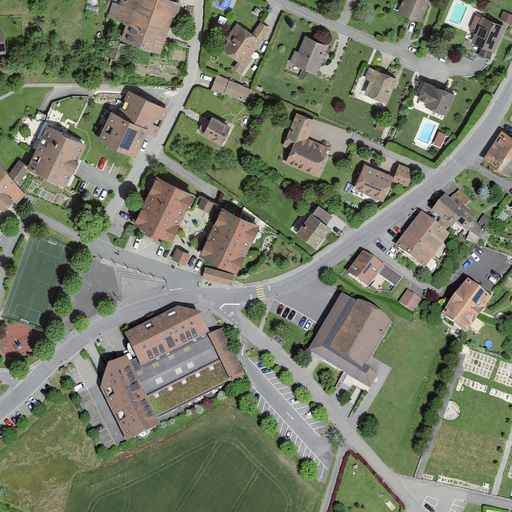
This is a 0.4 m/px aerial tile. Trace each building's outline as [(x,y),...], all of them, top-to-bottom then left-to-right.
[(180,3),(170,0),(118,0),(112,20),(121,25),(115,45),(162,61),(180,3)] [(425,0),(398,0),(393,13),(417,22),(425,0)] [(505,25),(478,14),(467,40),(494,51),(505,25)] [(248,34),(235,25),(217,50),(237,63),(232,69),(240,75),(271,28),(258,19),(248,34)] [(329,48),(304,36),(291,63),(317,75),(329,48)] [(397,80),(369,69),(359,96),(386,106),(397,80)] [(454,90),(421,77),(412,101),(444,114),(454,90)] [(248,90),(216,78),(211,90),(243,103),(248,90)] [(106,115),(96,138),(135,155),(144,135),(154,139),(166,112),(126,95),(116,119),(106,115)] [(311,121),(290,114),(274,161),(318,176),(328,148),(304,140),(311,121)] [(227,124),(209,116),(202,135),(220,142),(227,124)] [(83,146),(42,126),(23,165),(64,185),(83,146)] [(511,172),(511,134),(502,128),(483,158),(510,175),(511,172)] [(394,171),(366,160),(356,183),(384,195),(394,171)] [(0,206),(20,186),(0,166),(0,206)] [(195,196),(155,177),(131,225),(171,245),(195,196)] [(446,194),(435,208),(464,233),(476,219),(446,194)] [(215,213),(220,204),(202,196),(198,205),(215,213)] [(330,216),(314,205),(293,234),(316,250),(331,230),(324,225),(330,216)] [(258,225),(221,207),(198,255),(235,273),(258,225)] [(447,236),(418,215),(392,249),(421,271),(447,236)] [(178,247),(173,257),(185,263),(191,252),(178,247)] [(379,271),(360,257),(346,276),(364,290),(379,271)] [(207,267),(203,276),(231,284),(235,273),(207,267)] [(125,283),(125,288),(125,293),(128,295),(133,296),(138,295),(143,289),(142,284),(139,280),(135,279),(129,280),(125,283)] [(493,302),(466,283),(442,317),(468,336),(493,302)] [(415,299),(404,293),(399,302),(410,308),(415,299)] [(188,303),(119,337),(137,372),(206,338),(188,303)] [(349,316),(333,307),(306,354),(349,378),(354,370),(361,374),(389,323),(355,304),(349,316)] [(220,332),(206,339),(229,384),(243,377),(220,332)] [(123,359),(104,369),(98,391),(126,445),(159,428),(123,359)]
